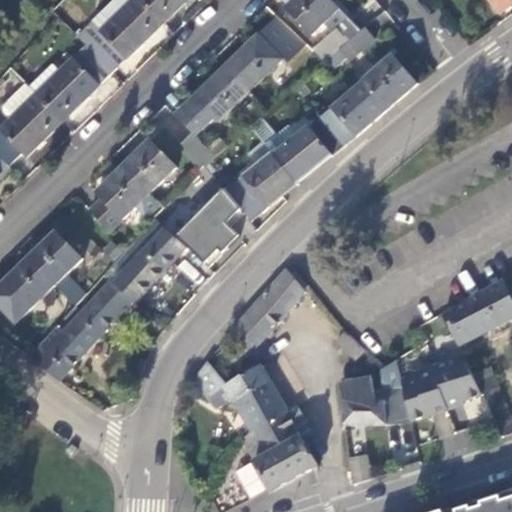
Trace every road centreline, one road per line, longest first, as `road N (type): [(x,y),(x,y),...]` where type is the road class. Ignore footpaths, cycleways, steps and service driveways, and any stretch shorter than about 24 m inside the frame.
road 1 (tertiary): [(469,77),(285,237),(199,325),(154,410),(149,448)]
road 2 (residential): [(245,0),(0,246)]
road 3 (residential): [(511,457),(338,511)]
road 4 (residential): [(0,358),(85,423),(149,448)]
